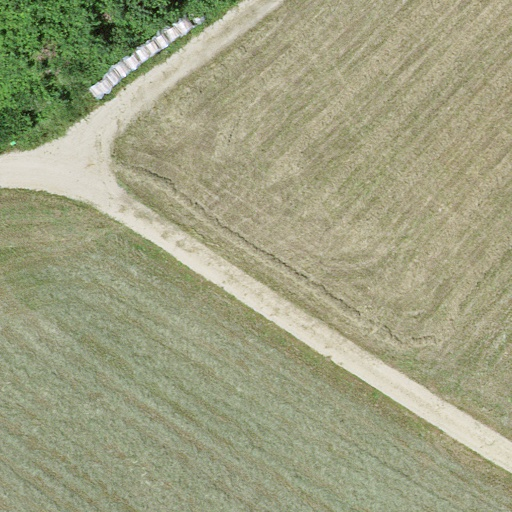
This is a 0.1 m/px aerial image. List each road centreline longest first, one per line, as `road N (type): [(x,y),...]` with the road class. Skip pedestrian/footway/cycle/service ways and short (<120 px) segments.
road 1 (track): [(0,194),(84,193),(132,213),(511,458)]
road 2 (track): [(27,194),(109,101),(244,0)]
